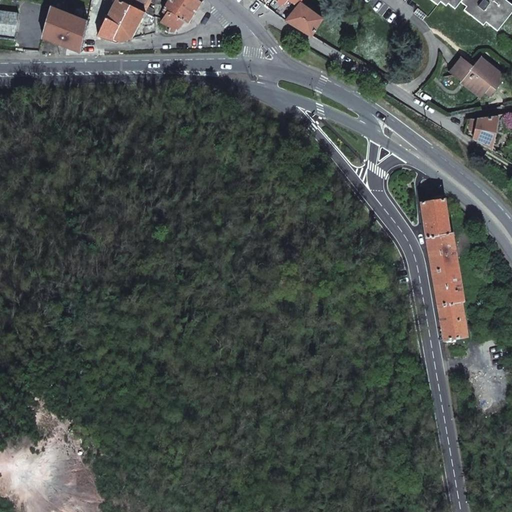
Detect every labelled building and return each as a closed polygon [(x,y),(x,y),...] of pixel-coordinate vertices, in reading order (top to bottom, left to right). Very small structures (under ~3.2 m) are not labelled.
[(121,42),(132,39),(146,12),(131,5),(121,0),(116,0),(107,18),(106,17),(98,35),(106,37),(114,40),(114,39),(121,42)] [(146,12),(153,16),(155,13),(153,12),(154,9),(149,6),(151,0),(133,0),(131,5),(146,12)] [(165,32),(176,33),(178,29),(178,30),(185,22),(189,24),(203,2),(199,0),(169,0),(165,9),(164,8),(163,10),(164,10),(163,12),(167,14),(161,22),(168,25),(166,29),(165,32)] [(285,0),(274,13),(286,21),(302,0),(285,0)] [(431,0),(437,5),(440,2),(446,6),(448,4),(455,9),(460,2),(473,12),(470,15),(477,20),(479,17),(497,31),(511,12),(511,5),(505,0),(431,0)] [(286,21),(310,36),(311,36),(323,20),(299,5),(286,21)] [(62,45),(80,53),(88,21),(53,6),(43,38),(62,45)] [(0,36),(15,38),(16,26),(18,14),(0,11),(0,36)] [(462,58),(449,73),(481,98),(486,92),(491,96),(505,78),(480,58),(473,66),(462,58)] [(467,119),(466,122),(476,126),(473,139),(492,149),(498,117),(467,119)] [(426,237),(450,233),(445,199),(421,202),(424,219),(426,237)] [(444,340),(468,336),(463,302),(465,301),(453,232),(450,233),(426,237),(429,256),(434,282),(440,321),(444,340)]
